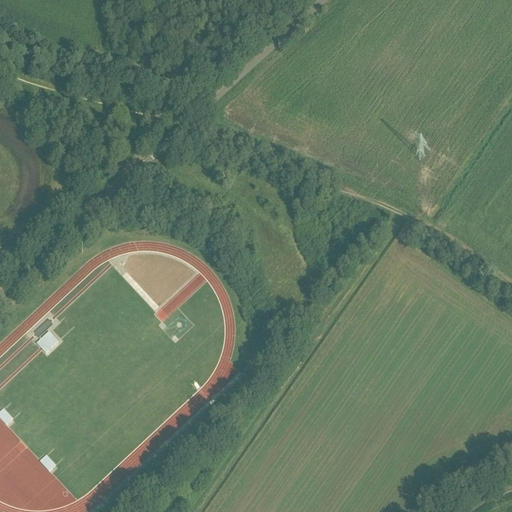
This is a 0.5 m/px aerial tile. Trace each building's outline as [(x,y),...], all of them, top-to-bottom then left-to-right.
[(173,272),(178,267),(171,260),(166,265),(173,272)] [(58,335),(63,331),(58,325),(53,329),(58,335)] [(55,356),(70,344),(63,336),(48,348),(55,356)] [(13,433),(19,427),(11,418),(5,424),(13,433)] [(116,473),(121,482),(130,476),(124,468),(116,473)]
